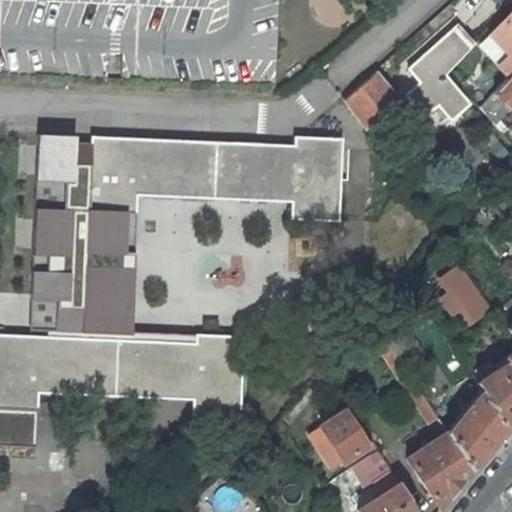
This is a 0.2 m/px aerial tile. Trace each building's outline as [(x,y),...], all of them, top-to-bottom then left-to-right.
[(511,72),(511,12),(487,36),(505,55),(497,63),(508,76),(511,72)] [(452,29),(469,48),(474,43),(457,24),(452,29)] [(440,107),(449,119),(468,103),(444,75),(469,48),(452,29),(408,69),(420,82),(405,95),(423,115),(437,103),(440,107)] [(487,36),(479,44),(497,63),(505,55),(487,36)] [(363,128),(398,98),(376,70),(342,99),(363,128)] [(495,91),(510,107),(511,105),(511,72),(508,76),(495,91)] [(494,125),(510,107),(495,91),(479,108),(494,125)] [(423,115),(426,118),(440,107),(437,103),(423,115)] [(27,335),(81,338),(91,137),(35,134),(27,335)] [(290,218),(337,220),(341,138),(294,137),(293,146),(91,137),(88,210),(135,211),(135,194),(291,201),(290,218)] [(471,321),(487,310),(457,267),(441,278),(450,291),(441,297),(452,313),(461,306),(471,321)] [(393,351),(414,382),(430,365),(390,308),(375,324),(393,351)] [(511,312),(500,322),(508,332),(511,329),(511,312)] [(191,416),(238,418),(242,336),(195,334),(195,343),(81,338),(27,335),(0,334),(0,408),(36,410),(37,392),(192,399),(191,416)] [(385,356),(429,423),(438,417),(414,382),(393,351),(385,356)] [(504,428),(511,418),(511,351),(503,357),(506,361),(475,382),(480,390),(504,428)] [(447,430),(472,468),(504,428),(480,390),(447,430)] [(371,454),(377,450),(372,443),(349,407),(319,425),(327,439),(342,461),(366,446),(371,454)] [(407,457),(440,508),(472,468),(447,430),(407,457)] [(342,461),(327,439),(317,445),(331,468),(342,461)] [(418,511),(399,483),(398,484),(377,450),(371,454),(350,467),(364,489),(383,477),(391,489),(358,510),(358,511),(418,511)]
